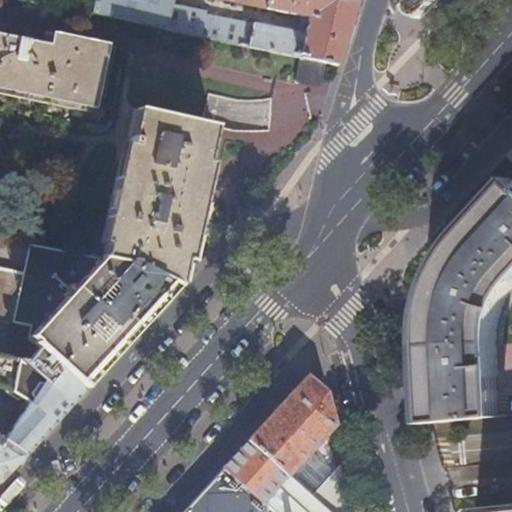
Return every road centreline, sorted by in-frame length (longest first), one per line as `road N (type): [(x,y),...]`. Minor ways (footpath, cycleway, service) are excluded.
road 1 (residential): [(337,224),(289,221),(241,243),(0,501)]
road 2 (secondary): [(337,224),(344,297),(406,511)]
road 3 (secondary): [(77,511),(243,328)]
road 4 (residential): [(381,0),(350,104),(337,224)]
road 5 (residential): [(155,511),(258,389),(257,351),(243,328)]
road 6 (residential): [(337,224),(434,213),(511,126)]
road 7 (secondary): [(337,224),(473,75)]
road 8 (secondary): [(243,328),(337,224)]
road 9 (unknown): [(392,464),(511,449)]
